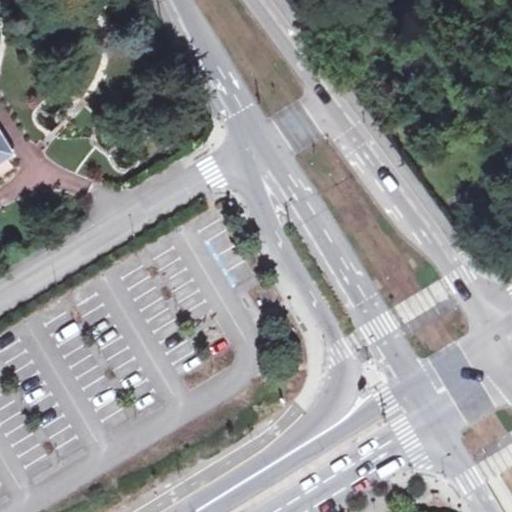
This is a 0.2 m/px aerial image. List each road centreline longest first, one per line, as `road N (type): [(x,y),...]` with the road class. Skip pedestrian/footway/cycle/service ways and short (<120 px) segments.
road 1 (secondary): [(262,144),(270,217),(329,327),(349,392),(335,421),(305,451)]
road 2 (residential): [(0,298),(262,144)]
road 3 (secondary): [(495,337),(332,104)]
road 4 (secondary): [(262,144),(409,385)]
road 5 (secondary): [(271,511),(432,420)]
road 6 (secondary): [(177,0),(262,144)]
road 7 (secondary): [(332,104),(255,0)]
road 8 (secondary): [(409,385),(305,451)]
